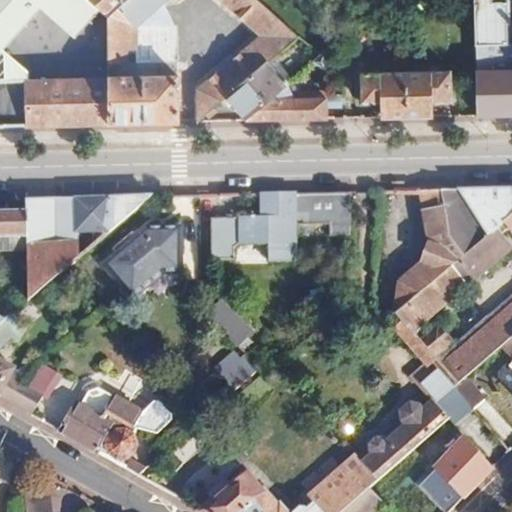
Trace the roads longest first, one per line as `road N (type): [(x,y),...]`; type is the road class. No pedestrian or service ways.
road 1 (tertiary): [(0,165),(511,156)]
road 2 (residential): [(0,430),(143,511)]
